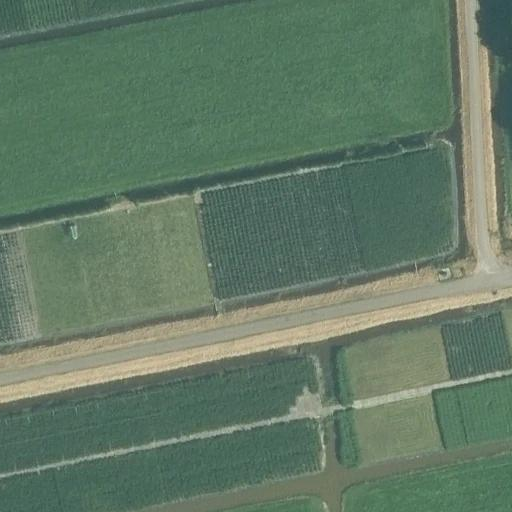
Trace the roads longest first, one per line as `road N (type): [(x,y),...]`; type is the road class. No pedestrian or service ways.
road 1 (unclassified): [(0,382),(485,281)]
road 2 (unclassified): [(485,281),(470,0)]
